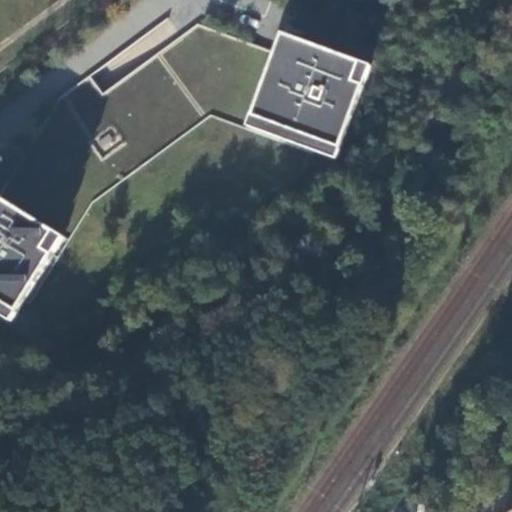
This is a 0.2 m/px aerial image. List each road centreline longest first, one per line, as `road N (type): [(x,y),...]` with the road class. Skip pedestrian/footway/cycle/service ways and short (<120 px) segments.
road 1 (residential): [(171,0),(20,113),(0,148)]
road 2 (residential): [(221,0),(368,57)]
